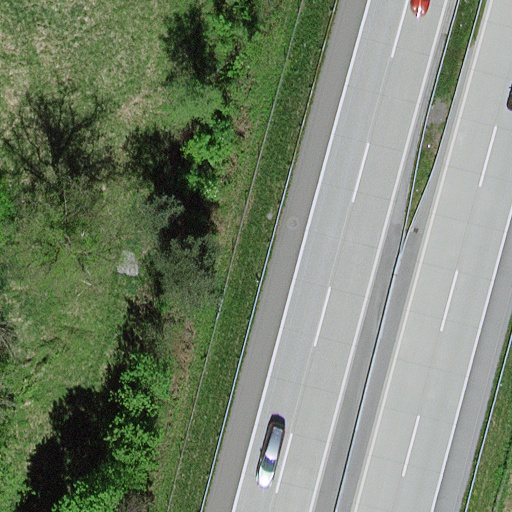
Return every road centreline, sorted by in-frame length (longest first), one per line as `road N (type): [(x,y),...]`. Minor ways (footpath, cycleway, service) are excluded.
road 1 (motorway): [(410,0),(269,511)]
road 2 (motorway): [(395,511),(511,60)]
